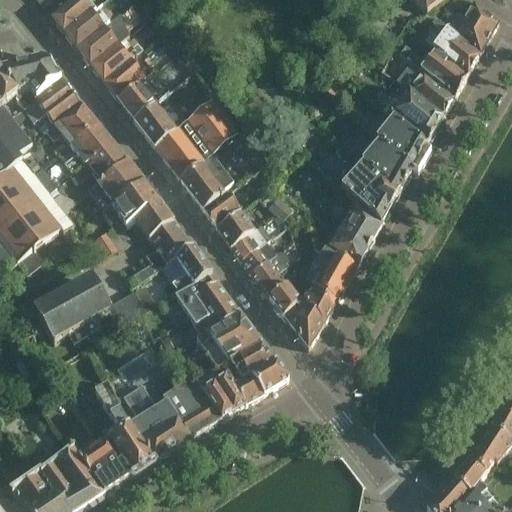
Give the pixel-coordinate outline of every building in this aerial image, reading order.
[(33,0),(42,11),(56,0),(33,0)] [(50,21),(63,37),(90,15),(84,7),(91,0),(75,0),(71,3),(50,21)] [(407,0),(405,2),(399,7),(407,1),(426,17),(447,0),(407,0)] [(448,32),(446,34),(480,59),(497,27),(473,7),(463,23),(455,18),(448,32)] [(90,15),(63,37),(76,54),(114,24),(115,23),(109,16),(98,24),(90,15)] [(114,24),(76,54),(90,72),(125,44),(128,41),(120,19),(115,23),(114,24)] [(428,50),(428,51),(467,82),(468,81),(468,80),(480,59),(446,34),(446,33),(440,42),(431,53),(428,50)] [(125,44),(90,72),(104,89),(142,57),(138,51),(134,54),(125,44)] [(400,59),(411,68),(412,67),(455,102),(456,102),(467,82),(428,51),(418,63),(412,59),(413,57),(405,51),(400,59)] [(142,57),(104,89),(117,105),(137,88),(139,90),(145,85),(137,73),(148,64),(142,57)] [(42,64),(2,74),(18,97),(30,94),(37,103),(62,84),(61,84),(47,66),(47,65),(42,64)] [(412,67),(411,68),(397,86),(410,94),(408,96),(409,97),(442,123),(455,102),(412,67)] [(0,74),(0,109),(1,110),(8,119),(2,112),(1,109),(14,100),(18,97),(2,74),(0,74)] [(137,88),(117,105),(133,126),(154,110),(153,109),(168,97),(153,78),(145,85),(139,90),(137,88)] [(37,103),(24,114),(33,127),(44,118),(55,131),(82,110),(62,84),(37,103)] [(387,120),(426,151),(436,137),(435,137),(443,124),(442,123),(409,97),(408,96),(409,97),(402,104),(395,99),(382,116),(387,120)] [(154,110),(133,126),(155,153),(188,127),(175,112),(164,121),(155,110),(169,98),(168,97),(153,109),(154,110)] [(195,122),(188,127),(155,153),(160,160),(181,185),(235,142),(237,140),(206,101),(189,114),(195,122)] [(0,279),(2,282),(18,271),(26,282),(44,267),(34,255),(60,234),(63,238),(73,229),(64,217),(77,206),(60,198),(54,203),(34,178),(19,159),(32,149),(8,119),(1,110),(0,109),(0,279)] [(82,110),(55,131),(46,138),(53,147),(62,140),(70,151),(98,129),(82,110)] [(354,125),(372,143),(373,142),(413,175),(427,151),(426,151),(387,120),(377,133),(360,119),(354,125)] [(70,181),(113,148),(98,129),(70,151),(77,159),(65,169),(72,179),(70,181)] [(235,142),(181,185),(192,201),(225,176),(212,160),(235,142)] [(356,162),(356,163),(399,199),(413,175),(373,142),(372,143),(373,144),(363,156),(369,161),(363,168),(356,162)] [(113,148),(70,181),(76,188),(91,177),(99,188),(97,190),(88,197),(90,199),(127,167),(113,148)] [(381,230),(399,199),(356,163),(342,178),(349,185),(341,194),(355,207),(381,230)] [(250,181),(260,172),(260,171),(255,166),(244,175),(250,181)] [(260,171),(260,172),(271,186),(278,180),(266,166),(260,171)] [(127,167),(90,199),(103,215),(110,211),(144,188),(127,167)] [(225,176),(192,201),(203,216),(225,200),(222,196),(233,187),(225,176)] [(108,240),(110,242),(123,234),(134,226),(159,207),(144,188),(110,211),(116,219),(110,223),(115,230),(110,233),(108,240)] [(225,200),(203,216),(216,234),(238,216),(239,217),(240,216),(227,198),(225,200)] [(268,212),(283,226),(291,216),(277,202),(268,212)] [(159,207),(134,226),(148,245),(174,228),(159,207)] [(381,230),(355,207),(329,252),(358,269),(381,231),(381,230)] [(238,216),(216,234),(231,254),(253,236),(240,217),(240,216),(239,217),(238,216)] [(148,245),(156,257),(182,238),(174,228),(148,245)] [(119,255),(110,242),(108,240),(110,233),(95,243),(106,259),(118,255),(119,255)] [(123,234),(110,242),(119,255),(132,247),(123,234)] [(253,236),(231,254),(241,267),(265,247),(256,234),(253,236)] [(152,269),(126,286),(130,292),(163,274),(167,272),(193,254),(182,238),(156,257),(147,261),(152,269)] [(265,247),(241,267),(250,280),(275,260),(274,260),(275,259),(265,247)] [(309,288),(315,294),(315,293),(332,315),(356,273),(315,248),(313,252),(323,258),(319,264),(316,262),(313,267),(319,271),(309,288)] [(167,272),(163,274),(180,298),(175,302),(211,280),(193,254),(167,272)] [(275,260),(250,280),(269,304),(286,290),(278,279),(285,274),(298,262),(295,255),(281,268),(275,259),(274,260),(275,260)] [(211,280),(175,302),(189,322),(192,320),(197,328),(209,321),(197,300),(216,287),(211,280)] [(53,351),(112,318),(93,283),(33,317),(53,351)] [(192,320),(189,322),(194,330),(201,341),(239,318),(216,287),(197,300),(209,321),(197,328),(192,320)] [(286,290),(269,304),(283,322),(300,307),(286,290)] [(315,295),(300,307),(283,322),(308,355),(332,315),(315,293),(315,294),(315,295)] [(132,298),(115,308),(127,329),(144,319),(132,298)] [(196,344),(206,357),(209,355),(221,372),(224,371),(261,349),(249,332),(239,318),(201,341),(200,341),(201,341),(196,344)] [(261,349),(224,371),(236,389),(273,366),(273,365),(261,349)] [(273,366),(236,389),(231,391),(245,411),(264,400),(275,394),(288,386),(273,366)] [(221,372),(209,379),(233,418),(245,411),(231,391),(236,389),(224,371),(221,372)] [(208,377),(195,385),(220,426),(233,418),(209,379),(208,377)] [(192,382),(164,402),(190,444),(220,426),(195,385),(194,383),(193,383),(192,382)] [(109,444),(108,445),(131,482),(132,482),(153,468),(122,420),(120,415),(107,390),(94,397),(108,420),(114,427),(101,436),(109,444)] [(129,430),(122,420),(153,468),(190,444),(164,402),(163,403),(165,406),(156,413),(142,391),(125,402),(138,424),(129,430)] [(500,414),(511,421),(511,397),(510,396),(500,414)] [(469,466),(463,473),(479,488),(480,487),(484,481),(495,467),(497,470),(511,450),(511,421),(500,414),(491,431),(490,431),(469,466)] [(108,445),(81,464),(105,500),(131,482),(108,445)] [(28,461),(40,478),(41,478),(62,511),(87,511),(105,500),(81,464),(74,456),(48,474),(43,468),(44,467),(35,456),(28,461)] [(460,470),(443,492),(462,506),(479,488),(463,473),(460,470)] [(13,499),(17,505),(22,511),(62,511),(41,478),(40,478),(17,496),(10,486),(0,493),(7,502),(13,499)] [(502,511),(480,487),(479,488),(462,506),(457,511),(502,511)] [(427,511),(457,511),(462,506),(443,492),(439,497),(427,511)]
